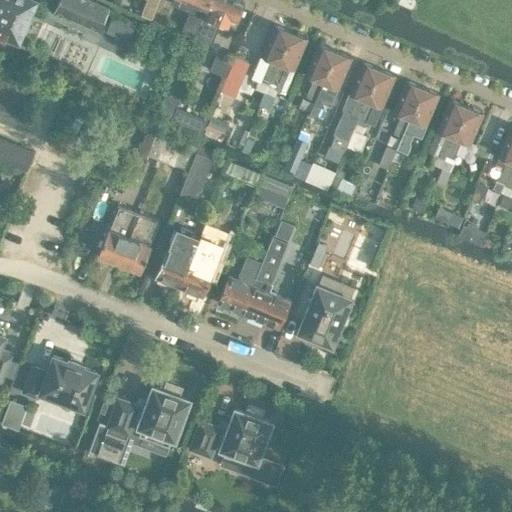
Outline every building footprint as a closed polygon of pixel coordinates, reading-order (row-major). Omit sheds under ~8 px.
[(0,0),(0,34),(2,35),(0,40),(0,50),(25,61),(30,47),(37,30),(43,14),(33,10),(37,0),(0,0)] [(58,0),(55,9),(99,29),(108,6),(94,0),(58,0)] [(182,30),(194,35),(208,0),(172,0),(172,2),(190,10),(182,30)] [(230,18),(237,20),(244,2),(238,0),(208,0),(194,35),(212,42),(220,22),(227,25),(230,18)] [(258,62),(251,77),(257,79),(258,79),(267,83),(268,83),(290,30),(273,24),(258,62)] [(290,30),(268,83),(277,87),(281,75),(289,78),(294,68),(306,37),(290,30)] [(317,42),(305,73),(314,76),(310,85),(306,96),(313,99),(333,49),(317,42)] [(309,110),(308,113),(315,116),(321,102),(330,106),(334,94),(350,56),(333,49),(313,99),(312,101),(309,110)] [(221,90),(234,96),(249,61),(236,55),(221,90)] [(356,117),(358,118),(378,68),(362,61),(345,99),(342,107),(342,111),(333,133),(335,134),(330,145),(343,151),(345,146),(344,145),(356,117)] [(0,119),(18,127),(34,88),(14,80),(17,72),(0,65),(0,119)] [(369,110),(378,113),(395,75),(378,68),(358,118),(356,117),(344,145),(345,146),(346,145),(361,151),(367,135),(362,133),(367,121),(365,120),(369,110)] [(170,115),(184,84),(170,78),(157,109),(170,115)] [(257,79),(253,88),(263,92),(267,83),(258,79),(257,79)] [(406,79),(393,110),(401,113),(398,121),(393,132),(401,136),(422,86),(406,79)] [(267,83),(263,92),(264,93),(273,96),(277,87),(268,83),(267,83)] [(422,86),(401,136),(409,139),(413,127),(417,120),(426,123),(439,93),(422,86)] [(264,93),(258,105),(267,109),(273,96),(264,93)] [(299,106),(309,110),(312,101),(303,97),(299,106)] [(446,154),(466,105),(450,98),(437,128),(446,132),(438,151),(446,154)] [(466,105),(446,154),(453,157),(461,138),(469,142),(482,112),(466,105)] [(506,180),(511,166),(511,124),(495,162),(503,166),(499,177),(506,180)] [(145,153),(161,159),(171,135),(147,125),(141,140),(149,143),(145,153)] [(171,135),(161,159),(174,164),(183,140),(171,135)] [(396,147),(397,148),(400,140),(389,135),(377,164),(380,165),(378,169),(386,172),(396,147)] [(0,137),(0,158),(8,162),(26,169),(33,151),(0,137)] [(409,144),(400,140),(397,148),(406,151),(409,144)] [(196,199),(212,158),(195,151),(179,192),(196,199)] [(430,162),(440,166),(444,158),(434,154),(430,162)] [(440,166),(449,170),(453,162),(444,158),(440,166)] [(225,172),(256,184),(260,174),(229,161),(225,172)] [(292,187),(260,174),(256,184),(288,197),(292,187)] [(341,177),(341,179),(336,188),(351,195),(356,184),(341,177)] [(502,193),(501,193),(505,184),(496,180),(484,205),(494,210),(502,193)] [(494,210),(504,214),(511,194),(511,186),(505,184),(501,193),(502,193),(494,210)] [(119,261),(139,211),(118,203),(108,226),(98,253),(119,261)] [(155,231),(160,219),(139,211),(119,261),(141,269),(151,243),(155,231)] [(198,238),(179,286),(202,295),(213,268),(202,263),(207,252),(209,252),(222,221),(207,215),(200,234),(198,238)] [(288,239),(294,224),(280,219),(274,234),(288,239)] [(166,249),(155,276),(179,286),(198,238),(200,234),(175,224),(167,244),(169,245),(167,249),(166,249)] [(241,311),(279,326),(290,299),(275,293),(275,292),(268,289),(269,289),(264,287),(267,280),(268,281),(285,240),(271,234),(260,260),(262,261),(241,311)] [(217,301),(241,311),(262,261),(260,260),(246,255),(240,270),(242,271),(239,278),(228,273),(217,301)] [(298,330),(330,343),(331,343),(350,297),(305,278),(291,313),(303,317),(298,330)] [(0,381),(10,355),(0,351),(0,344),(4,334),(0,332),(0,381)] [(67,401),(68,401),(83,406),(96,370),(81,364),(82,362),(69,357),(68,359),(53,354),(47,370),(32,365),(22,390),(37,395),(39,390),(55,396),(54,396),(67,401)] [(90,445),(88,450),(97,453),(117,461),(128,432),(132,421),(137,423),(137,425),(141,427),(138,434),(168,445),(171,438),(174,439),(190,398),(178,394),(180,386),(166,381),(164,388),(152,384),(143,408),(137,406),(138,404),(117,397),(107,425),(98,422),(90,445)] [(200,419),(189,447),(210,455),(214,443),(220,446),(219,447),(223,449),(220,456),(222,456),(219,463),(276,484),(284,463),(259,454),(271,420),(260,416),(262,408),(248,403),(246,410),(234,406),(225,430),(219,428),(220,427),(200,419)] [(57,511),(70,511),(74,504),(60,500),(56,511),(57,511)]
